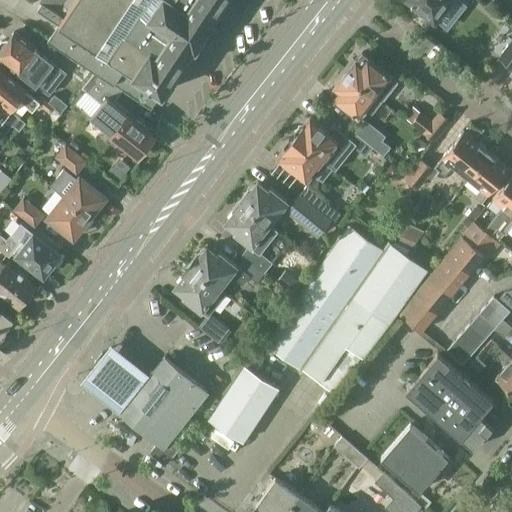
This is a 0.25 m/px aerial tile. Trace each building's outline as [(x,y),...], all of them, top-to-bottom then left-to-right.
[(95,70),(124,89),(152,107),(160,95),(140,82),(143,78),(163,91),(194,44),(196,45),(212,21),(210,20),(223,0),(41,0),(37,7),(58,22),(47,39),(95,70)] [(409,0),(436,20),(451,0),(409,0)] [(0,47),(0,57),(53,99),(71,77),(13,32),(0,47)] [(511,39),(499,57),(511,66),(511,39)] [(356,57),(346,70),(375,93),(373,94),(377,97),(382,100),(399,78),(362,50),(357,57),(356,57)] [(0,100),(11,109),(19,98),(32,109),(39,100),(0,68),(0,100)] [(375,93),(346,70),(344,69),(335,81),(337,82),(335,84),(336,85),(331,92),(362,117),(377,97),(373,94),(375,93)] [(124,89),(95,70),(81,86),(102,103),(91,117),(113,134),(112,136),(138,157),(157,132),(115,100),(124,89)] [(40,105),(49,112),(54,106),(45,99),(40,105)] [(0,100),(0,123),(5,117),(20,128),(26,121),(11,109),(0,100)] [(412,122),(434,140),(451,119),(440,111),(432,120),(421,111),(412,122)] [(311,116),(294,136),(323,159),(339,139),(311,116)] [(382,139),(386,134),(365,118),(355,131),(368,141),(383,153),(390,144),(382,139)] [(368,141),(355,131),(351,129),(342,140),(359,153),(368,141)] [(455,168),(468,178),(490,151),(464,130),(436,164),(436,165),(434,168),(421,157),(406,176),(419,187),(428,175),(433,179),(438,173),(441,175),(445,175),(449,174),(452,172),(455,168)] [(298,194),(330,219),(333,221),(340,212),(322,198),(325,195),(315,188),(318,184),(317,178),(311,173),(323,159),(294,136),(278,157),(306,179),(305,181),(308,183),(298,194)] [(87,161),(66,142),(55,154),(77,173),(87,161)] [(490,151),(468,178),(480,188),(475,196),(482,202),(510,167),(490,151)] [(474,219),(473,220),(492,235),(511,208),(511,173),(493,198),(503,206),(486,228),(474,219)] [(64,194),(90,215),(106,195),(80,174),(74,182),(63,174),(54,186),(64,194)] [(258,181),(242,201),(270,222),(288,199),(271,185),(268,189),(258,181)] [(90,215),(64,194),(48,215),(74,235),(90,215)] [(330,219),(298,194),(285,209),(317,236),(323,229),(329,234),(336,226),(329,220),(330,219)] [(13,209),(35,226),(45,213),(23,195),(13,209)] [(242,253),(246,257),(265,271),(272,261),(260,252),(278,230),(269,223),(270,222),(242,201),(227,221),(237,228),(234,232),(249,244),(242,253)] [(476,205),(460,223),(466,228),(481,209),(476,205)] [(511,208),(492,235),(494,237),(495,236),(499,239),(511,221),(511,208)] [(446,254),(467,271),(494,237),(492,235),(473,220),(446,254)] [(60,251),(25,225),(21,221),(11,233),(6,238),(1,233),(0,234),(0,247),(9,255),(13,249),(44,273),(60,251)] [(406,221),(398,239),(418,248),(426,230),(406,221)] [(429,274),(433,269),(390,238),(384,247),(351,224),(268,343),(300,366),(302,364),(319,376),(318,378),(333,390),(376,338),(377,339),(399,311),(407,301),(415,291),(429,274)] [(207,246),(191,265),(219,287),(230,273),(243,283),(249,275),(257,281),(265,271),(246,257),(239,265),(220,250),(217,253),(207,246)] [(467,271),(446,254),(438,264),(459,281),(467,271)] [(0,289),(20,305),(35,286),(24,278),(27,275),(17,267),(15,270),(5,262),(4,263),(0,259),(0,289)] [(459,281),(438,264),(433,269),(429,274),(450,291),(459,281)] [(219,287),(191,265),(176,285),(185,293),(183,296),(206,315),(198,325),(221,344),(231,330),(228,328),(229,327),(210,312),(226,293),(219,287)] [(450,291),(429,274),(415,291),(436,309),(450,291)] [(511,306),(511,288),(504,291),(500,296),(511,306)] [(436,309),(415,291),(407,301),(428,318),(436,309)] [(494,295),(486,304),(502,319),(510,310),(494,295)] [(428,318),(407,301),(399,311),(421,328),(428,318)] [(502,319),(486,304),(478,313),(494,328),(502,319)] [(0,332),(11,318),(0,309),(0,332)] [(478,313),(470,322),(486,337),(494,328),(478,313)] [(495,328),(504,337),(511,327),(511,325),(503,318),(495,328)] [(470,322),(462,331),(478,346),(486,337),(470,322)] [(462,331),(454,340),(470,354),(478,346),(462,331)] [(470,354),(454,340),(446,349),(462,363),(470,354)] [(149,373),(111,342),(80,381),(118,411),(149,373)] [(405,390),(473,448),(493,425),(480,415),(493,400),(470,381),(469,376),(467,374),(464,372),(459,371),(437,352),(405,390)] [(486,363),(475,354),(467,362),(478,372),(486,363)] [(145,429),(157,440),(150,449),(166,462),(180,444),(171,436),(208,390),(165,357),(121,411),(145,429)] [(511,358),(495,376),(511,391),(511,358)] [(207,416),(241,438),(277,384),(242,361),(207,416)] [(380,456),(419,489),(448,455),(410,422),(380,456)] [(355,446),(343,435),(334,445),(346,455),(355,446)] [(355,446),(346,455),(359,467),(368,457),(355,446)] [(384,506),(390,511),(414,511),(421,504),(383,471),(375,480),(393,497),(384,506)] [(257,501),(272,511),(287,511),(301,493),(276,476),(257,501)] [(323,511),(325,510),(324,510),(301,493),(287,511),(323,511)] [(323,511),(344,511),(330,502),(324,510),(325,510),(323,511)]
